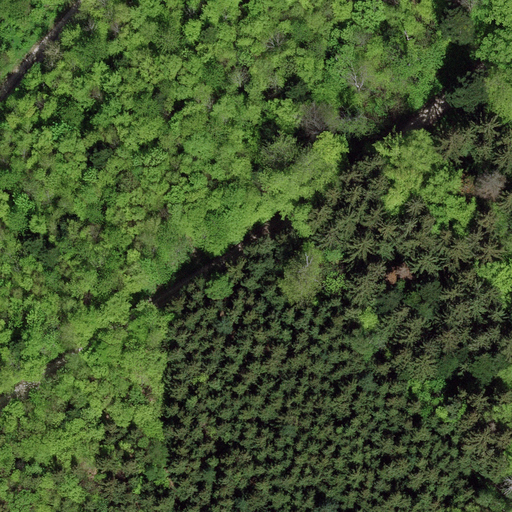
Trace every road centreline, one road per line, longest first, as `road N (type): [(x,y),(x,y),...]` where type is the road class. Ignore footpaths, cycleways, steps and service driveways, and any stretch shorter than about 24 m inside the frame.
road 1 (track): [(511,71),(353,200),(0,416)]
road 2 (track): [(107,0),(0,126)]
